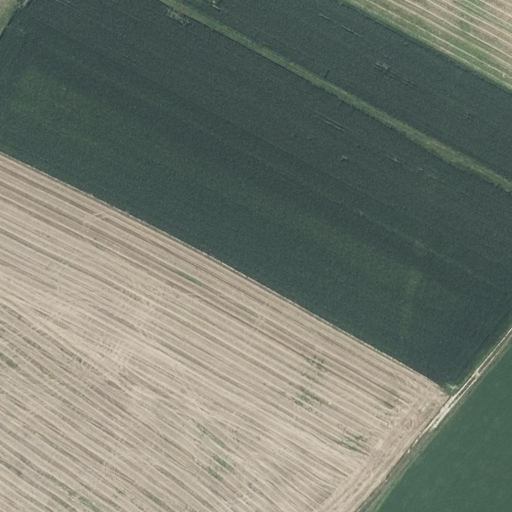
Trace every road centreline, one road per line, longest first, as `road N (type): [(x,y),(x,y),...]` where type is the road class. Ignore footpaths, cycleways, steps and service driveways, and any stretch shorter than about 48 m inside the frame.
road 1 (track): [(511,188),(173,0)]
road 2 (track): [(356,511),(511,332)]
